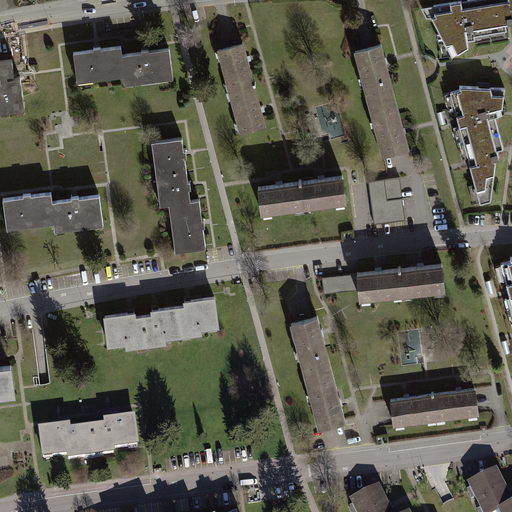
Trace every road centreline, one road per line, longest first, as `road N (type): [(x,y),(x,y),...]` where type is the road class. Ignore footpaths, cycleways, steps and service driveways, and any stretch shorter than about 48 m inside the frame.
road 1 (residential): [(511,234),(243,265),(0,310)]
road 2 (residential): [(511,442),(14,511)]
road 3 (tertiary): [(156,0),(0,24)]
